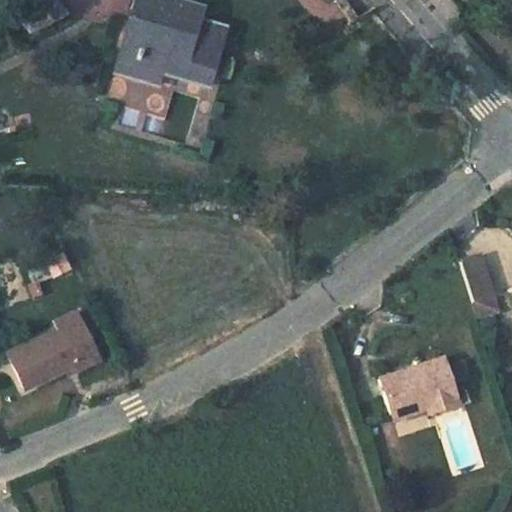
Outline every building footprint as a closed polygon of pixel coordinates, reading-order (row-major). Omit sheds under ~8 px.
[(33,0),(33,1),(16,14),(30,32),(66,14),(55,0),(33,0)] [(180,4),(167,0),(134,0),(113,71),(157,84),(160,72),(204,85),(220,28),(197,21),(177,14),(180,4)] [(200,10),(180,4),(177,14),(197,21),(200,10)] [(457,263),(474,318),(505,308),(488,254),(457,263)] [(442,264),(449,283),(457,280),(449,261),(442,264)] [(56,327),(77,317),(72,308),(52,318),(56,327)] [(77,317),(56,327),(60,336),(80,325),(77,317)] [(56,327),(5,352),(20,385),(64,364),(63,361),(68,358),(72,366),(95,354),(80,325),(60,336),(56,327)] [(440,358),(376,379),(387,413),(421,402),(424,411),(425,414),(456,405),(440,358)] [(421,402),(387,413),(391,422),(424,411),(421,402)]
